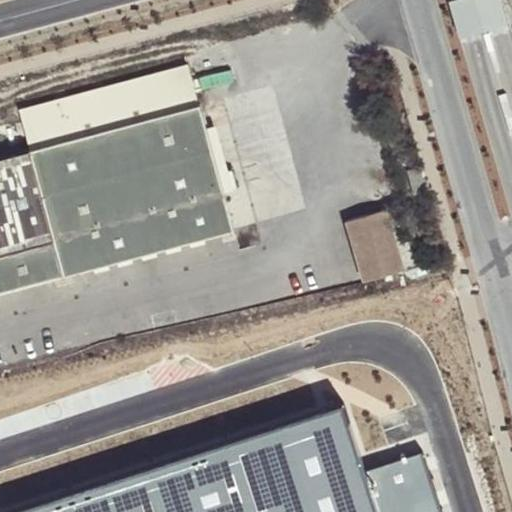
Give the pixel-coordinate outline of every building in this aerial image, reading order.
[(501,0),(457,0),(451,2),(462,39),(509,24),(501,0)] [(192,65),(21,111),(24,120),(32,154),(0,162),(0,297),(237,237),(236,230),(203,107),(199,94),(195,78),(192,65)] [(415,200),(431,196),(425,173),(409,177),(415,200)] [(408,271),(388,212),(345,224),(364,284),(408,271)] [(338,413),(33,511),(372,511),(358,471),(338,413)] [(439,511),(419,451),(358,471),(372,511),(439,511)]
